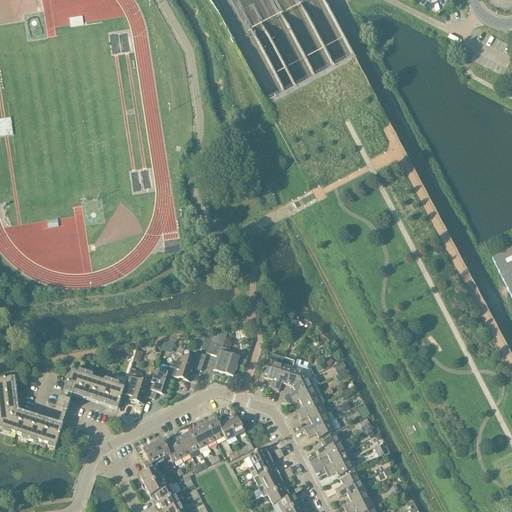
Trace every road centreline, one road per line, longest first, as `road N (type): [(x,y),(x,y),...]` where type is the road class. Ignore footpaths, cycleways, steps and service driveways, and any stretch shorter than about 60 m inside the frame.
road 1 (track): [(442,511),(286,218)]
road 2 (residential): [(111,444),(217,392),(241,399),(272,411),(324,511)]
road 3 (track): [(280,206),(201,0)]
